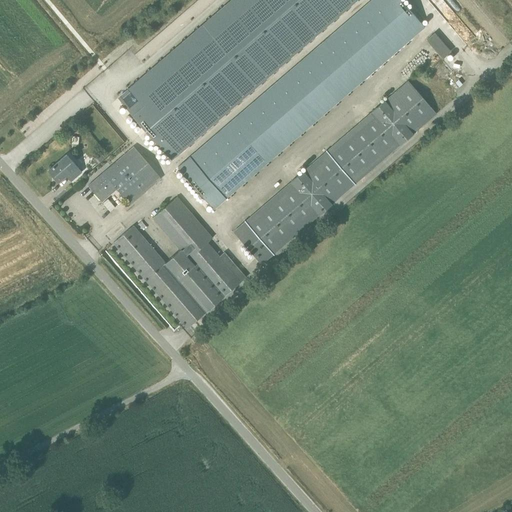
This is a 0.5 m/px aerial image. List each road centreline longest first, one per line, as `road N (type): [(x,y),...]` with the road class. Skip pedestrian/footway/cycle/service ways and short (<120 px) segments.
road 1 (unclassified): [(314,511),(0,163)]
road 2 (unknown): [(185,370),(0,467)]
